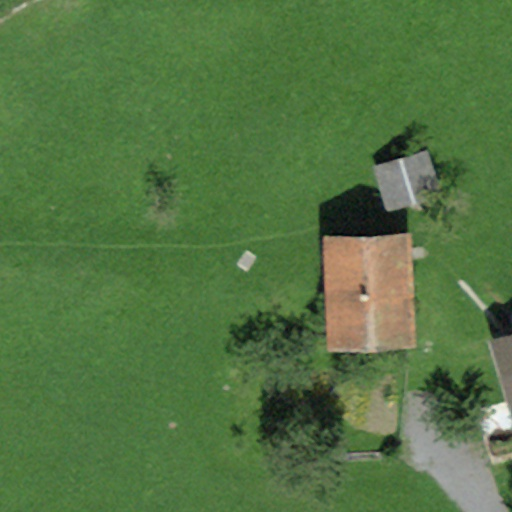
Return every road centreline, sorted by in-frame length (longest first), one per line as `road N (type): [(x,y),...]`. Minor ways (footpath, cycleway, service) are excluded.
road 1 (track): [(488,498),(398,507),(286,490),(229,465),(201,411),(194,248)]
road 2 (track): [(289,257),(0,235)]
